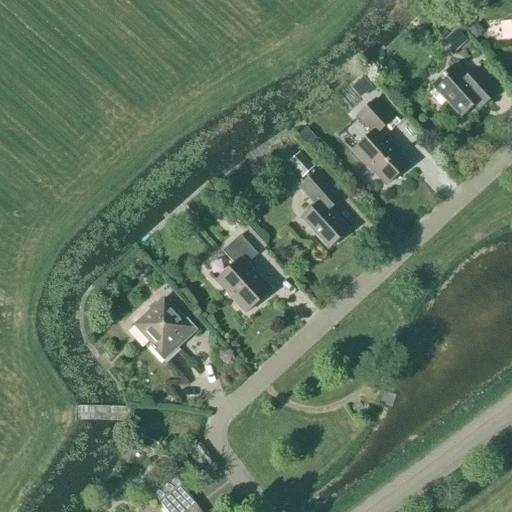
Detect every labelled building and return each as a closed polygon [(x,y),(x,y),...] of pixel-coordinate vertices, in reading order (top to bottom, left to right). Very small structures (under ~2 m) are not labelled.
[(472,18),(463,27),(476,40),(485,31),(472,18)] [(456,30),(444,41),(455,53),(467,42),(456,30)] [(466,78),(455,66),(431,87),(459,118),(454,123),(478,102),(483,107),(498,92),(477,69),(466,78)] [(363,78),(357,83),(366,93),(368,96),(374,90),(363,78)] [(385,187),(409,165),(389,143),(390,142),(381,131),(393,120),(376,100),(356,118),(371,134),(351,153),(364,167),(366,166),(385,187)] [(306,129),(297,137),(308,149),(317,141),(306,129)] [(301,179),(313,168),(297,151),(286,162),(301,179)] [(328,250),(349,231),(330,210),(342,199),(317,173),(299,190),(315,207),(300,220),(328,250)] [(228,212),(221,218),(229,227),(236,220),(228,212)] [(245,315),(271,291),(247,265),(257,256),(240,237),(222,253),(234,266),(216,282),(245,315)] [(181,317),(164,299),(134,327),(151,346),(149,348),(163,363),(197,332),(182,316),(181,317)] [(144,429),(137,444),(146,449),(154,433),(144,429)] [(182,486),(175,477),(156,490),(163,500),(159,503),(166,511),(205,511),(185,484),(182,486)]
